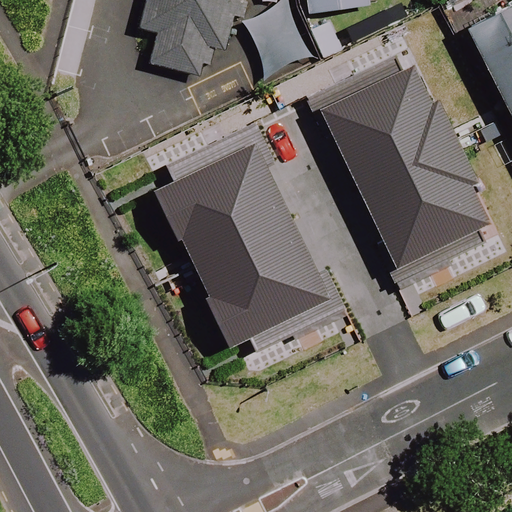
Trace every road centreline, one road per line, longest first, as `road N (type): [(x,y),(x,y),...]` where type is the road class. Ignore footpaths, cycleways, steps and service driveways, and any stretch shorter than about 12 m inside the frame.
road 1 (residential): [(256,511),(511,381)]
road 2 (secondary): [(92,511),(0,346)]
